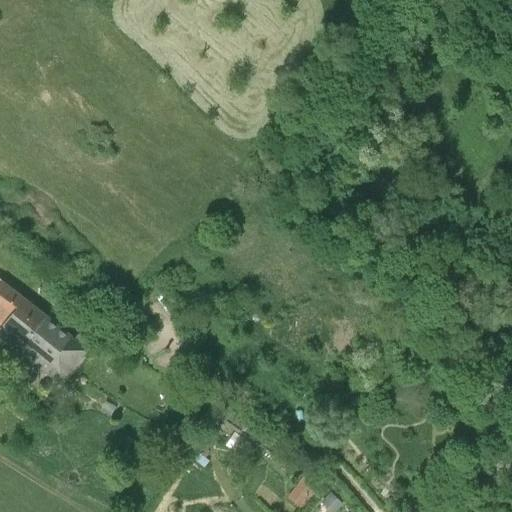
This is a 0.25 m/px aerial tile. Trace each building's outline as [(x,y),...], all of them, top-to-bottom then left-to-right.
[(426,246),(453,238),(449,226),(422,234),(426,246)] [(0,307),(10,315),(12,312),(33,331),(31,334),(54,353),(67,337),(17,296),(18,295),(0,280),(0,307)] [(12,312),(10,315),(0,328),(0,336),(61,384),(86,352),(67,337),(54,353),(31,334),(33,331),(12,312)] [(180,369),(171,383),(183,391),(192,378),(180,369)] [(253,447),(233,432),(224,445),(244,460),(253,447)] [(319,486),(304,475),(287,497),(302,509),(319,486)] [(321,505),(328,511),(336,511),(341,508),(330,497),(321,505)] [(409,511),(410,511),(415,506),(409,501),(404,508),(409,511)]
